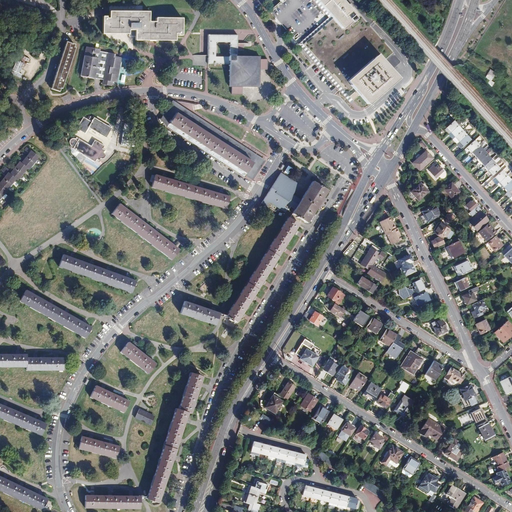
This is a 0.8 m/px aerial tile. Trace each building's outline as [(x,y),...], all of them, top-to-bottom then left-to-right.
[(329,16),(331,19),(340,29),(355,16),(341,0),(314,0),(317,3),(329,16)] [(133,40),(171,41),(171,35),(179,35),(179,24),(179,17),(174,17),(153,16),(153,19),(147,19),(147,10),(106,9),(105,17),(103,17),(103,14),(100,14),(99,33),(133,34),(133,40)] [(358,14),(355,16),(340,29),(331,19),(304,42),(302,44),(324,70),(332,79),(345,94),(351,89),(344,81),(375,53),(382,61),(392,53),(358,14)] [(226,56),(235,56),(235,33),(206,34),(206,54),(190,54),(189,65),(207,65),(207,63),(226,63),(226,56)] [(75,43),(66,41),(52,88),(58,89),(61,90),(63,85),(65,86),(76,49),(73,48),(75,43)] [(98,48),(83,45),(78,77),(100,80),(100,85),(109,86),(110,81),(116,82),(120,56),(113,55),(113,53),(98,50),(98,48)] [(398,79),(382,61),(375,53),(344,81),(351,89),(367,106),(398,79)] [(226,63),(226,85),(229,85),(229,94),(241,94),(241,86),(253,85),(256,82),(256,70),(264,70),(264,58),(256,58),(256,56),(235,56),(226,56),(226,63)] [(16,60),(11,74),(21,77),(22,74),(19,73),(23,62),(16,60)] [(491,69),(486,76),(491,80),(496,72),(491,69)] [(162,111),(159,117),(161,119),(160,121),(166,124),(164,128),(246,182),(259,163),(171,104),(165,113),(162,111)] [(447,135),(460,149),(470,140),(459,128),(461,126),(459,124),(462,122),(458,118),(453,123),(453,122),(443,130),(447,135)] [(111,131),(94,120),(92,124),(84,119),(77,130),(85,136),(88,130),(105,141),(111,131)] [(93,146),(78,138),(77,139),(75,139),(73,140),(71,142),(71,143),(71,145),(73,146),(72,148),(96,162),(98,158),(100,160),(101,158),(104,159),(106,158),(107,157),(107,155),(106,153),(105,153),(106,151),(103,149),(105,146),(96,141),(93,146)] [(491,177),(499,169),(479,147),(482,145),(479,142),(477,144),(474,141),(466,148),(491,177)] [(30,151),(28,153),(26,156),(24,159),(22,161),(20,160),(16,164),(14,166),(12,169),(10,171),(6,176),(5,178),(3,180),(1,182),(0,183),(0,197),(15,179),(16,180),(26,168),(28,170),(38,158),(30,151)] [(431,159),(425,152),(423,154),(421,152),(419,152),(417,154),(417,156),(418,158),(416,160),(422,167),(431,159)] [(442,171),(435,163),(427,171),(433,178),(442,171)] [(6,176),(10,171),(5,167),(2,172),(6,176)] [(511,198),(511,182),(502,171),(492,181),(496,186),(498,184),(507,193),(504,195),(508,200),(511,198)] [(152,174),(151,176),(149,183),(148,186),(221,209),(225,197),(219,195),(216,194),(199,189),(195,188),(181,183),(178,182),(161,177),(158,176),(152,174)] [(287,219),(296,225),(299,220),(304,223),(319,199),(321,196),(324,191),(310,182),(298,201),(294,198),(290,195),(296,185),(279,174),(260,204),(265,207),(267,202),(280,211),(284,205),(292,210),(287,219)] [(427,192),(419,183),(410,192),(418,200),(427,192)] [(458,192),(450,184),(443,190),(452,201),(456,197),(455,195),(458,192)] [(477,211),(479,209),(472,202),(471,203),(469,202),(464,206),(469,211),(467,213),(470,217),(477,211)] [(123,211),(121,209),(116,205),(108,215),(170,261),(177,251),(172,246),(168,244),(155,234),(152,232),(141,224),(137,221),(123,211)] [(427,208),(422,211),(425,217),(424,218),(427,223),(439,216),(433,206),(427,209),(427,208)] [(487,221),(477,211),(470,217),(464,223),(466,225),(468,222),(469,223),(468,224),(475,231),(487,221)] [(293,230),(296,225),(287,219),(286,218),(224,317),(226,319),(225,321),(228,323),(230,321),(233,323),(238,316),(240,313),(249,299),(251,296),(258,284),(260,281),(269,266),(272,263),(279,251),(281,248),(290,234),(293,230)] [(378,223),(384,234),(385,234),(396,229),(396,228),(395,229),(392,224),(391,225),(389,222),(388,218),(378,223)] [(488,223),(477,233),(485,241),(494,233),(490,228),(491,227),(488,223)] [(327,229),(320,224),(316,230),(323,235),(327,229)] [(444,228),(439,224),(434,231),(435,232),(434,234),(436,235),(429,239),(433,249),(443,244),(441,238),(442,239),(443,237),(448,240),(452,233),(448,230),(449,228),(446,226),(444,228)] [(398,234),(396,229),(385,234),(390,246),(400,241),(398,237),(397,234),(398,234)] [(496,237),(488,243),(496,252),(503,246),(496,237)] [(464,254),(458,242),(446,248),(451,260),(464,254)] [(507,246),(501,251),(504,255),(510,249),(507,246)] [(506,259),(510,263),(511,261),(511,247),(500,258),(503,262),(506,259)] [(359,264),(368,270),(371,266),(378,254),(369,248),(359,264)] [(410,254),(397,260),(404,276),(415,271),(411,263),(413,262),(410,254)] [(134,282),(128,280),(123,278),(108,272),(102,270),(91,266),(88,265),(71,259),(68,258),(61,255),(57,267),(129,294),(134,282)] [(465,260),(452,266),(457,277),(462,275),(471,271),(465,260)] [(371,266),(368,270),(366,273),(380,282),(384,275),(371,266)] [(380,286),(377,284),(375,287),(360,277),(355,284),(371,294),(372,293),(375,295),(380,286)] [(455,282),(457,286),(459,291),(467,287),(463,278),(455,282)] [(411,295),(422,290),(418,281),(411,284),(414,289),(411,291),(409,289),(408,290),(404,287),(398,290),(399,293),(398,295),(399,296),(400,297),(401,297),(402,300),(411,295)] [(326,296),(331,288),(328,286),(323,294),(326,296)] [(476,287),(468,291),(469,293),(462,297),(465,305),(474,300),(471,293),(474,292),(478,290),(476,287)] [(340,293),(331,288),(326,296),(335,302),(340,293)] [(32,295),(29,293),(23,290),(17,300),(82,338),(88,328),(84,325),(81,323),(66,315),(61,312),(50,306),(46,303),(32,295)] [(427,300),(422,290),(411,295),(416,306),(427,300)] [(485,308),(481,300),(471,305),(474,311),(471,313),(474,318),(481,315),(480,311),(485,308)] [(215,325),(219,312),(208,308),(197,305),(185,302),(181,315),(215,325)] [(347,328),(354,317),(334,304),(334,306),(331,305),(328,310),(330,311),(330,312),(340,318),(342,313),(349,317),(343,327),(346,329),(347,328)] [(422,310),(421,307),(410,312),(412,317),(421,313),(420,311),(422,310)] [(316,326),(321,317),(314,312),(308,321),(316,326)] [(364,323),(354,317),(347,328),(357,333),(364,323)] [(381,325),(371,319),(365,328),(375,334),(381,325)] [(441,323),(440,319),(433,322),(435,325),(434,325),(434,326),(432,327),(436,336),(439,335),(440,335),(443,334),(443,333),(445,332),(443,327),(444,326),(442,323),(441,323)] [(480,335),(489,331),(484,320),(475,325),(480,335)] [(494,333),(498,338),(502,335),(506,340),(511,333),(511,328),(506,322),(494,333)] [(388,347),(395,336),(385,330),(378,341),(388,347)] [(400,336),(396,334),(395,336),(388,347),(385,353),(388,355),(389,354),(395,358),(403,346),(397,342),(400,336)] [(309,351),(312,345),(303,339),(294,353),(300,357),(299,359),(311,367),(317,357),(309,351)] [(153,367),(150,364),(147,362),(134,350),(131,347),(127,344),(119,352),(145,376),(153,367)] [(351,350),(358,354),(360,350),(354,345),(351,350)] [(408,372),(416,359),(412,356),(413,355),(409,352),(400,367),(408,372)] [(0,353),(0,366),(23,367),(23,370),(60,370),(60,358),(57,358),(54,358),(37,358),(32,358),(23,358),(23,354),(19,354),(15,354),(0,353)] [(420,361),(416,359),(408,372),(412,374),(420,361)] [(331,376),(338,366),(329,361),(323,371),(331,376)] [(442,368),(432,362),(425,374),(434,380),(442,368)] [(341,366),(336,373),(338,374),(336,379),(344,384),(347,379),(345,378),(347,375),(344,374),(347,370),(341,366)] [(459,384),(464,377),(450,368),(443,379),(450,383),(452,380),(459,384)] [(366,378),(358,372),(348,387),(352,389),(353,388),(358,391),(366,378)] [(187,414),(189,408),(191,404),(196,388),(198,384),(199,378),(188,374),(176,411),(173,410),(143,500),(155,504),(157,499),(158,495),(163,478),(165,474),(169,461),(170,457),(174,445),(176,441),(181,425),(183,420),(185,414),(187,414)] [(511,376),(501,381),(507,395),(511,392),(511,376)] [(281,398),(285,400),(293,387),(286,382),(277,396),(281,398)] [(373,400),(379,389),(369,383),(363,394),(373,400)] [(477,401),(469,385),(459,389),(462,395),(464,400),(462,401),(464,407),(477,401)] [(128,404),(122,401),(118,399),(102,391),(99,389),(93,386),(88,396),(123,413),(128,404)] [(387,406),(392,397),(383,391),(378,399),(380,400),(379,401),(387,406)] [(277,396),(271,392),(262,407),(272,413),(281,398),(277,396)] [(308,413),(317,400),(312,397),(311,398),(306,395),(299,407),(308,413)] [(401,419),(412,402),(402,395),(391,412),(401,419)] [(0,418),(38,436),(44,425),(39,423),(35,421),(20,414),(16,412),(3,406),(0,404),(0,418)] [(319,407),(313,417),(321,422),(328,412),(319,407)] [(144,415),(137,411),(133,418),(147,425),(150,418),(144,415)] [(268,426),(272,421),(261,414),(258,420),(268,426)] [(327,424),(335,429),(340,420),(332,415),(327,424)] [(351,431),(355,424),(355,423),(354,422),(353,421),(351,421),(347,419),(343,426),(351,431)] [(424,437),(433,422),(427,419),(418,433),(424,437)] [(438,426),(433,422),(424,437),(426,438),(428,434),(431,436),(430,437),(435,440),(444,427),(439,424),(438,426)] [(492,435),(485,422),(476,426),(480,433),(477,435),(480,441),(492,435)] [(363,430),(359,427),(354,435),(362,440),(367,432),(363,430)] [(378,450),(383,443),(381,442),(382,439),(373,434),(369,441),(372,443),(371,445),(378,450)] [(113,460),(114,456),(116,449),(116,448),(110,446),(106,445),(89,440),(86,438),(80,437),(76,449),(113,460)] [(442,453),(455,461),(462,448),(456,444),(457,443),(451,439),(442,453)] [(305,455),(253,442),(250,452),(294,463),(293,466),(302,468),(302,467),(307,468),(309,460),(304,459),(305,455)] [(389,460),(396,450),(391,446),(383,458),(388,461),(389,460)] [(402,453),(396,450),(389,460),(396,464),(402,453)] [(336,462),(321,452),(318,458),(332,467),(336,462)] [(504,469),(508,467),(501,453),(489,459),(493,468),(495,468),(497,473),(504,469)] [(418,464),(409,458),(401,469),(411,476),(418,464)] [(497,473),(495,473),(497,476),(492,478),(495,484),(499,482),(501,486),(510,482),(504,469),(497,473)] [(435,482),(437,478),(432,475),(432,477),(429,475),(426,479),(424,478),(417,488),(426,493),(429,490),(433,493),(438,485),(435,482)] [(0,478),(0,492),(38,511),(43,500),(39,498),(36,496),(21,489),(17,487),(4,481),(1,479),(0,478)] [(387,494),(373,486),(366,481),(362,486),(383,500),(387,494)] [(262,493),(265,485),(256,482),(254,488),(250,487),(245,503),(249,504),(247,511),(250,511),(256,511),(258,505),(254,503),(258,492),(262,493)] [(465,494),(451,485),(440,502),(455,510),(465,494)] [(357,500),(304,486),(302,496),(336,505),(336,507),(344,509),(345,507),(357,510),(360,502),(357,501),(357,500)] [(91,496),(86,496),(82,496),(82,508),(136,510),(137,497),(131,497),(128,497),(109,496),(106,496),(91,496)] [(472,498),(466,507),(471,510),(473,511),(476,511),(482,503),(472,498)]
